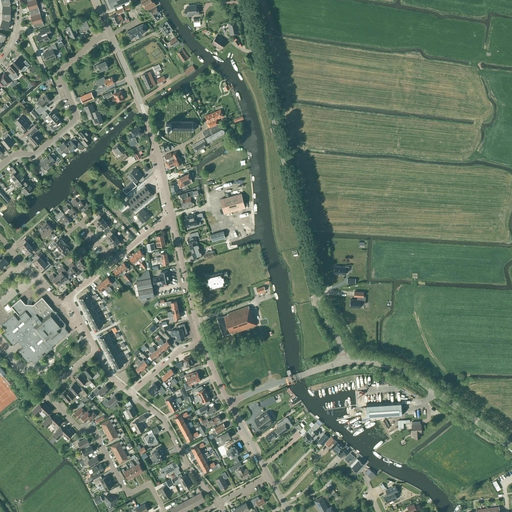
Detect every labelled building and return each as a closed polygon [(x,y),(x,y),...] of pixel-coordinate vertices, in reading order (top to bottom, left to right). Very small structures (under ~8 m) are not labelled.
[(112,8),(111,7),(129,0),(105,0),(107,4),(106,5),(108,10),(112,8)] [(140,0),(140,1),(145,9),(146,11),(156,5),(153,0),(140,0)] [(39,10),(37,3),(27,6),(30,13),(39,10)] [(187,14),(187,16),(193,16),(192,14),(199,13),(198,9),(196,9),(196,5),(188,6),(189,9),(184,10),(185,15),(187,14)] [(149,12),(152,17),(158,13),(159,12),(161,11),(159,8),(157,9),(156,7),(149,12)] [(117,16),(117,15),(124,12),(122,8),(115,12),(116,14),(111,16),(115,25),(120,23),(120,22),(123,21),(121,15),(117,16)] [(32,20),(41,18),(39,10),(30,13),(32,20)] [(0,19),(9,21),(10,15),(11,13),(0,12),(0,19)] [(160,16),(161,15),(159,12),(158,13),(152,17),(155,22),(161,18),(160,16)] [(44,25),(41,18),(32,20),(34,28),(44,25)] [(8,26),(9,21),(0,19),(0,26),(8,29),(9,27),(8,26)] [(79,35),(78,33),(89,28),(86,21),(75,26),(74,23),(66,27),(71,38),(79,35)] [(165,36),(170,32),(173,30),(167,21),(159,26),(165,36)] [(228,27),(230,36),(239,34),(236,21),(228,23),(229,27),(228,27)] [(142,35),(141,33),(147,30),(143,23),(127,31),(131,38),(136,35),(137,37),(142,35)] [(46,41),(50,39),(47,34),(52,32),(49,26),(39,30),(41,34),(36,36),(39,43),(46,40),(46,41)] [(216,47),(217,45),(222,48),(226,42),(217,36),(211,43),(216,47)] [(178,40),(176,37),(170,41),(172,45),(174,47),(180,43),(178,40)] [(54,52),(58,50),(55,44),(47,47),(49,51),(43,53),(46,60),(55,56),(54,52)] [(176,52),(183,62),(187,60),(187,59),(189,58),(182,49),(181,50),(180,50),(176,52)] [(18,58),(12,63),(19,70),(20,69),(21,71),(23,71),(30,65),(25,60),(22,62),(18,58)] [(99,67),(100,71),(108,67),(105,61),(98,64),(98,65),(95,66),(96,69),(99,67)] [(15,73),(19,70),(12,63),(7,68),(11,72),(8,75),(13,80),(18,76),(15,73)] [(184,71),(188,76),(196,70),(192,65),(184,71)] [(142,75),(145,82),(153,78),(150,72),(147,73),(142,75)] [(6,82),(8,84),(11,81),(5,75),(2,77),(0,75),(0,85),(1,87),(6,82)] [(104,77),(96,80),(98,86),(106,82),(107,86),(114,83),(114,82),(115,81),(114,79),(113,80),(112,77),(105,80),(104,77)] [(156,85),(153,78),(145,82),(148,88),(153,86),(156,85)] [(116,100),(117,103),(124,99),(121,91),(113,94),(115,97),(112,98),(113,101),(116,100)] [(91,92),(80,97),(82,103),(94,98),(91,92)] [(38,101),(42,105),(36,110),(40,114),(47,107),(45,105),(51,100),(46,94),(38,101)] [(92,118),(94,124),(103,121),(98,109),(95,111),(92,104),(84,107),(89,119),(92,118)] [(38,116),(32,110),(29,113),(35,119),(38,116)] [(45,120),(47,119),(50,121),(57,115),(53,110),(48,114),(46,111),(41,116),(45,120)] [(207,123),(209,128),(219,124),(217,119),(224,116),(221,110),(204,116),(207,123)] [(56,124),(61,120),(57,115),(50,121),(52,124),(50,126),(54,130),(59,126),(56,124)] [(27,128),(28,130),(35,125),(33,123),(29,125),(21,116),(14,122),(22,132),(27,128)] [(196,128),(196,127),(200,127),(200,125),(196,125),(196,124),(193,122),(171,121),(171,122),(166,123),(166,128),(171,128),(171,130),(191,130),(191,132),(193,132),(193,130),(196,128)] [(221,127),(219,128),(218,126),(216,125),(213,127),(203,132),(205,136),(205,137),(208,142),(225,133),(225,131),(224,128),(221,127)] [(41,140),(34,133),(38,130),(35,127),(29,133),(31,136),(28,138),(35,146),(41,140)] [(131,146),(137,143),(135,139),(134,137),(142,134),(139,127),(131,130),(132,134),(128,136),(129,138),(128,139),(131,146)] [(90,142),(88,139),(90,136),(84,129),(79,133),(84,139),(81,141),(85,146),(90,142)] [(1,141),(8,149),(13,144),(9,140),(12,138),(8,133),(4,136),(5,138),(1,141)] [(71,140),(66,144),(70,149),(72,151),(77,147),(76,146),(79,143),(75,138),(71,141),(71,140)] [(193,148),(196,152),(207,146),(205,141),(204,141),(203,139),(192,145),(193,147),(193,148)] [(65,153),(70,149),(66,144),(64,142),(59,146),(60,147),(56,150),(61,155),(64,152),(65,153)] [(111,149),(115,154),(117,152),(120,155),(125,151),(119,143),(111,149)] [(171,150),(171,149),(174,148),(174,147),(171,146),(170,146),(168,145),(166,146),(166,144),(161,145),(163,152),(168,151),(168,150),(171,150)] [(184,167),(177,151),(171,154),(176,165),(177,165),(177,166),(179,169),(184,167)] [(50,155),(49,154),(44,158),(50,166),(55,161),(56,161),(58,163),(61,160),(58,157),(58,158),(53,152),(50,155)] [(128,157),(125,153),(120,157),(123,161),(128,157)] [(166,162),(169,168),(176,165),(171,154),(170,153),(164,156),(166,160),(168,159),(169,161),(166,162)] [(46,170),(50,166),(44,158),(40,163),(37,166),(41,172),(45,169),(46,170)] [(10,176),(14,181),(21,175),(17,170),(18,170),(14,165),(11,168),(15,172),(10,176)] [(129,173),(136,182),(142,176),(135,168),(129,173)] [(192,182),(189,173),(184,175),(179,178),(177,179),(178,181),(170,184),(172,194),(179,192),(179,189),(180,188),(192,182)] [(22,182),(24,184),(28,181),(26,178),(25,179),(21,175),(14,181),(18,186),(22,182)] [(30,183),(28,181),(24,184),(26,186),(22,190),(26,194),(33,188),(29,184),(30,183)] [(134,181),(123,190),(126,194),(137,185),(134,181)] [(145,186),(126,201),(134,211),(153,195),(145,186)] [(197,190),(193,192),(193,194),(191,194),(191,196),(186,197),(180,199),(183,209),(189,207),(189,206),(194,205),(192,198),(195,197),(195,196),(198,195),(197,190)] [(191,196),(191,194),(193,194),(193,192),(193,191),(179,195),(180,199),(186,197),(191,196)] [(241,193),(220,199),(224,213),(245,208),(241,193)] [(83,212),(86,210),(86,209),(87,208),(89,206),(85,201),(83,203),(80,200),(78,202),(75,199),(71,203),(76,208),(75,207),(77,205),(82,211),(83,212)] [(116,205),(120,209),(124,205),(120,201),(116,205)] [(77,216),(79,215),(72,207),(70,209),(67,206),(63,210),(68,215),(67,214),(69,213),(74,218),(77,216)] [(141,224),(150,217),(143,209),(143,208),(137,214),(135,215),(142,223),(141,224)] [(61,211),(55,217),(60,222),(59,221),(61,219),(66,225),(69,223),(71,222),(61,211)] [(95,226),(96,227),(104,220),(102,218),(104,216),(101,212),(96,216),(97,215),(99,217),(93,222),(96,225),(95,226)] [(187,227),(190,226),(190,227),(195,226),(194,225),(198,224),(196,219),(199,219),(200,220),(203,219),(202,213),(198,214),(195,215),(195,214),(186,216),(187,219),(185,220),(187,227)] [(106,223),(104,220),(96,227),(97,228),(98,228),(100,231),(106,226),(108,228),(107,229),(112,225),(109,221),(106,223)] [(45,223),(45,224),(42,226),(51,236),(52,234),(50,232),(53,230),(46,222),(45,223)] [(47,235),(49,237),(51,236),(42,226),(39,228),(37,229),(44,237),(47,235)] [(107,242),(108,244),(116,237),(114,235),(116,233),(113,229),(108,233),(109,232),(111,234),(105,239),(107,242)] [(225,237),(223,231),(211,234),(213,241),(225,237)] [(197,242),(196,239),(199,238),(197,232),(189,235),(190,238),(187,238),(189,244),(197,242)] [(156,242),(157,247),(165,245),(163,234),(156,236),(158,242),(156,242)] [(21,250),(22,252),(30,245),(28,243),(30,241),(27,236),(22,241),(23,240),(24,242),(19,247),(21,250)] [(54,240),(50,244),(53,247),(55,245),(57,247),(65,240),(64,239),(63,239),(61,236),(55,241),(54,240)] [(120,237),(118,239),(116,237),(108,244),(109,245),(110,245),(112,248),(118,243),(120,245),(119,246),(124,241),(120,237)] [(57,247),(59,249),(57,251),(56,252),(56,251),(54,253),(56,255),(67,246),(68,245),(66,242),(65,240),(57,247)] [(189,245),(194,259),(202,256),(198,242),(189,245)] [(34,245),(32,247),(30,245),(22,252),(23,253),(24,253),(26,256),(32,251),(34,253),(33,254),(38,249),(34,245)] [(55,256),(56,258),(61,254),(63,256),(71,250),(70,248),(69,249),(67,246),(56,255),(55,256)] [(144,255),(139,249),(134,254),(139,259),(144,255)] [(34,266),(35,267),(43,261),(41,258),(44,256),(40,252),(35,256),(36,256),(38,258),(32,263),(35,265),(34,266)] [(133,263),(139,259),(134,254),(129,258),(133,263)] [(83,260),(84,260),(80,255),(76,259),(78,261),(76,263),(82,271),(84,270),(83,269),(86,267),(81,261),(83,260)] [(0,268),(2,270),(9,264),(4,258),(1,260),(0,259),(0,268)] [(45,263),(43,261),(35,267),(36,269),(37,268),(39,271),(45,266),(47,268),(46,269),(51,265),(48,261),(45,263)] [(79,275),(80,273),(76,268),(76,267),(72,262),(68,266),(70,268),(67,270),(74,278),(76,277),(75,276),(78,274),(79,275)] [(124,274),(126,273),(124,271),(128,268),(124,262),(118,267),(123,272),(124,274)] [(334,274),(345,275),(345,272),(348,272),(349,266),(345,266),(345,267),(335,266),(334,274)] [(57,271),(59,273),(57,275),(64,283),(65,282),(65,281),(68,279),(65,276),(68,274),(61,267),(57,271)] [(117,276),(123,272),(118,267),(113,271),(117,276)] [(170,283),(168,271),(160,272),(161,276),(153,278),(153,281),(151,281),(151,278),(136,281),(140,298),(141,301),(147,300),(146,297),(154,296),(152,284),(154,284),(162,282),(163,284),(170,283)] [(226,272),(226,271),(206,276),(209,289),(225,285),(223,277),(227,276),(226,272)] [(62,284),(64,283),(57,275),(55,277),(53,275),(49,278),(53,283),(52,282),(54,280),(59,286),(62,283),(62,284)] [(109,279),(107,277),(102,281),(106,287),(108,286),(111,283),(115,288),(118,285),(112,277),(109,279)] [(108,286),(106,287),(102,281),(96,286),(101,291),(105,289),(107,292),(111,289),(108,286)] [(364,292),(354,291),(354,296),(358,297),(357,300),(350,299),(350,307),(360,308),(360,304),(365,305),(365,297),(363,297),(364,292)] [(90,300),(87,294),(78,299),(81,304),(90,300)] [(1,324),(6,330),(3,333),(13,345),(19,340),(24,346),(18,351),(29,363),(32,360),(34,363),(43,356),(42,354),(45,352),(46,353),(52,348),(51,347),(68,332),(63,326),(65,324),(42,297),(33,304),(25,304),(20,298),(11,306),(21,318),(18,320),(13,314),(1,324)] [(92,305),(90,300),(81,304),(84,309),(92,305)] [(95,310),(92,305),(84,309),(87,314),(95,310)] [(231,333),(231,334),(257,325),(251,310),(250,311),(249,306),(227,313),(228,315),(217,318),(223,335),(231,333)] [(98,315),(95,310),(87,314),(89,319),(98,315)] [(362,327),(363,314),(354,313),(354,326),(362,327)] [(100,320),(98,315),(89,319),(92,324),(100,320)] [(103,325),(100,320),(92,324),(95,329),(103,325)] [(183,323),(175,325),(176,329),(175,330),(170,331),(171,336),(176,335),(177,340),(185,338),(184,335),(184,334),(186,332),(185,329),(184,328),(183,323)] [(110,339),(108,334),(99,338),(102,344),(110,339)] [(113,344),(110,339),(102,344),(105,349),(113,344)] [(163,341),(161,339),(159,340),(167,349),(171,345),(167,340),(164,343),(163,342),(163,341)] [(162,352),(167,349),(159,340),(157,342),(159,344),(160,344),(161,345),(158,348),(162,352)] [(116,349),(113,344),(105,349),(107,354),(116,349)] [(158,356),(162,352),(158,348),(155,350),(154,349),(155,349),(153,346),(151,348),(158,356)] [(153,360),(158,356),(151,348),(149,350),(151,352),(153,353),(150,356),(148,358),(151,361),(153,359),(153,360)] [(118,354),(116,349),(107,354),(110,359),(118,354)] [(121,359),(118,354),(110,359),(113,364),(121,359)] [(183,363),(184,365),(186,364),(187,367),(194,364),(191,356),(184,358),(185,362),(183,363)] [(124,365),(121,359),(113,364),(115,369),(124,365)] [(141,361),(139,359),(137,361),(144,369),(149,365),(147,364),(150,362),(147,359),(145,361),(142,363),(140,362),(141,361)] [(140,373),(144,369),(137,361),(136,361),(135,362),(137,365),(138,364),(139,366),(136,368),(140,373)] [(93,376),(95,379),(100,375),(96,370),(94,372),(88,366),(83,371),(90,378),(93,376)] [(175,374),(171,369),(166,373),(170,378),(175,374)] [(199,376),(197,371),(192,373),(185,376),(187,381),(199,376)] [(166,382),(170,378),(166,373),(161,377),(166,382)] [(2,377),(9,385),(12,382),(6,374),(2,377)] [(84,383),(87,386),(92,382),(88,378),(85,380),(80,374),(75,378),(82,385),(84,383)] [(196,382),(200,380),(199,376),(187,381),(189,385),(191,384),(191,385),(196,383),(196,382)] [(78,393),(81,396),(85,392),(81,387),(79,389),(74,383),(69,387),(75,395),(78,393)] [(158,390),(162,395),(166,391),(160,384),(157,387),(154,383),(147,389),(154,397),(158,393),(156,391),(158,390)] [(100,394),(102,396),(110,390),(105,385),(99,390),(97,388),(93,392),(97,396),(100,394)] [(194,397),(195,399),(207,394),(205,388),(197,392),(199,395),(194,397)] [(77,399),(69,391),(67,393),(65,390),(60,395),(67,402),(70,400),(72,403),(77,399)] [(210,399),(207,394),(195,399),(197,402),(201,400),(202,403),(210,399)] [(113,409),(117,405),(115,403),(119,400),(115,395),(108,401),(107,398),(102,402),(106,407),(109,404),(113,409)] [(171,397),(166,400),(169,406),(174,403),(171,397)] [(86,412),(81,407),(85,404),(83,401),(78,406),(80,408),(75,413),(79,418),(86,412)] [(127,407),(125,408),(124,408),(126,410),(130,418),(136,414),(131,404),(129,401),(125,404),(127,407)] [(366,404),(366,418),(402,415),(401,402),(366,404)] [(172,412),(177,409),(174,403),(169,406),(172,412)] [(32,412),(36,416),(41,410),(47,415),(51,410),(44,404),(42,406),(39,404),(34,409),(32,412)] [(207,405),(204,406),(196,410),(198,413),(201,412),(202,415),(207,412),(209,415),(216,411),(213,405),(208,408),(207,405)] [(81,417),(85,422),(88,419),(90,421),(97,416),(92,411),(90,414),(87,411),(81,417)] [(175,418),(178,424),(184,420),(182,418),(188,415),(186,412),(181,415),(175,418)] [(267,412),(254,420),(261,431),(274,422),(267,412)] [(52,422),(57,427),(62,422),(55,415),(52,418),(50,416),(44,422),(48,426),(52,422)] [(138,433),(144,429),(141,422),(146,419),(144,415),(138,418),(139,420),(132,423),(138,433)] [(209,421),(212,426),(215,424),(222,421),(219,416),(213,419),(209,421)] [(289,428),(292,425),(287,418),(277,425),(279,427),(265,436),(269,442),(289,428)] [(112,425),(110,422),(113,421),(112,419),(109,420),(101,424),(104,429),(112,425)] [(192,424),(191,421),(186,424),(184,420),(178,424),(181,429),(192,424)] [(402,422),(402,420),(399,420),(397,421),(398,430),(400,430),(403,430),(403,425),(407,425),(406,421),(402,422)] [(420,437),(420,432),(421,432),(420,424),(419,421),(412,422),(412,433),(414,433),(414,438),(420,437)] [(307,432),(313,438),(314,439),(319,435),(315,430),(319,426),(316,422),(307,432)] [(112,425),(104,429),(107,435),(115,431),(113,427),(115,425),(114,423),(112,425)] [(218,434),(217,433),(226,428),(223,423),(214,428),(216,430),(213,432),(215,436),(218,434)] [(184,435),(190,432),(188,428),(193,426),(192,424),(181,429),(184,435)] [(53,435),(57,439),(63,434),(68,439),(72,434),(66,427),(63,430),(61,428),(53,435)] [(119,433),(117,434),(115,431),(107,435),(110,441),(118,437),(118,436),(121,435),(119,433)] [(150,442),(151,445),(158,442),(152,432),(144,436),(148,443),(150,442)] [(192,435),(190,432),(184,435),(187,441),(193,438),(198,435),(197,432),(192,435)] [(217,438),(219,441),(219,440),(221,442),(220,443),(221,445),(225,443),(224,441),(231,438),(228,432),(221,436),(217,438)] [(302,437),(308,443),(313,438),(307,432),(302,437)] [(329,438),(326,436),(325,437),(323,435),(318,441),(322,445),(329,438)] [(336,454),(340,450),(339,449),(340,448),(341,449),(343,447),(340,444),(339,444),(332,437),(326,443),(329,446),(332,443),(334,444),(330,448),(336,454)] [(79,445),(81,448),(90,443),(87,438),(79,441),(78,439),(73,442),(76,447),(79,445)] [(119,442),(111,446),(114,452),(122,448),(121,447),(120,444),(123,443),(122,441),(119,442)] [(197,445),(191,448),(195,454),(200,451),(199,448),(204,445),(203,443),(197,445)] [(232,455),(233,457),(239,454),(234,444),(228,447),(229,450),(227,452),(224,446),(218,449),(221,456),(227,453),(228,456),(232,455)] [(83,453),(80,455),(83,460),(88,457),(87,455),(94,451),(91,445),(82,450),(83,453)] [(125,447),(124,445),(121,447),(122,448),(114,452),(117,457),(125,453),(122,449),(125,447)] [(154,451),(155,453),(150,456),(153,461),(158,458),(159,460),(166,457),(161,447),(154,451)] [(344,447),(342,450),(340,448),(339,449),(340,450),(336,454),(341,458),(344,454),(346,456),(349,452),(344,447)] [(207,452),(204,454),(202,454),(200,451),(195,454),(198,460),(209,454),(207,452)] [(129,455),(126,456),(125,453),(117,457),(120,463),(128,459),(128,458),(130,457),(129,455)] [(201,466),(207,463),(204,458),(206,458),(210,456),(209,454),(198,460),(201,466)] [(96,456),(89,460),(88,457),(83,460),(86,466),(89,464),(91,467),(100,462),(96,456)] [(359,459),(357,458),(352,464),(353,465),(352,467),(357,471),(364,464),(359,459)] [(138,464),(134,466),(138,474),(143,471),(139,464),(140,463),(138,460),(136,461),(138,464)] [(160,474),(162,477),(173,471),(175,475),(180,473),(178,468),(179,468),(175,461),(161,469),(163,473),(160,474)] [(217,466),(216,464),(215,465),(213,462),(208,465),(207,463),(201,466),(204,471),(210,468),(211,467),(213,470),(217,467),(217,466)] [(133,467),(129,469),(133,477),(138,474),(134,466),(133,463),(132,464),(131,464),(133,467)] [(101,464),(89,470),(89,471),(93,479),(101,474),(100,472),(104,470),(101,464)] [(238,470),(243,479),(250,474),(247,468),(244,469),(243,467),(238,470)] [(128,480),(133,477),(129,469),(125,471),(123,468),(121,469),(123,472),(124,472),(128,480)] [(228,487),(224,480),(228,477),(225,472),(221,474),(222,476),(216,480),(221,490),(228,487)] [(192,485),(186,474),(182,477),(181,474),(178,475),(172,479),(173,482),(178,479),(184,489),(192,485)] [(96,485),(101,482),(103,485),(101,485),(100,487),(100,488),(101,489),(102,490),(103,490),(104,490),(105,489),(112,486),(107,476),(102,479),(101,476),(93,480),(96,485)] [(164,499),(171,495),(167,488),(174,484),(171,478),(162,483),(164,486),(159,489),(164,499)] [(398,492),(395,486),(385,490),(387,495),(384,496),(387,503),(393,500),(393,501),(397,499),(394,493),(398,492)] [(335,499),(338,498),(336,494),(337,494),(336,491),(335,492),(333,489),(330,491),(332,493),(328,496),(329,498),(333,496),(335,499)] [(205,500),(201,493),(195,496),(199,504),(205,500)] [(107,505),(114,505),(117,500),(114,494),(108,494),(105,500),(107,505)] [(93,499),(97,505),(103,501),(100,495),(93,499)] [(195,496),(188,499),(193,507),(199,504),(195,496)] [(257,503),(259,506),(266,502),(263,497),(259,499),(258,496),(251,500),(254,505),(257,503)] [(333,511),(331,507),(328,509),(321,497),(314,501),(320,511),(333,511)] [(469,511),(511,511),(511,498),(511,499),(511,502),(511,511),(500,511),(501,511),(500,511),(499,507),(476,510),(476,511),(469,511)] [(193,507),(188,499),(182,503),(186,510),(193,507)] [(250,509),(246,502),(240,505),(243,511),(245,511),(250,509)] [(183,511),(186,510),(182,503),(176,506),(179,511),(183,511)]
